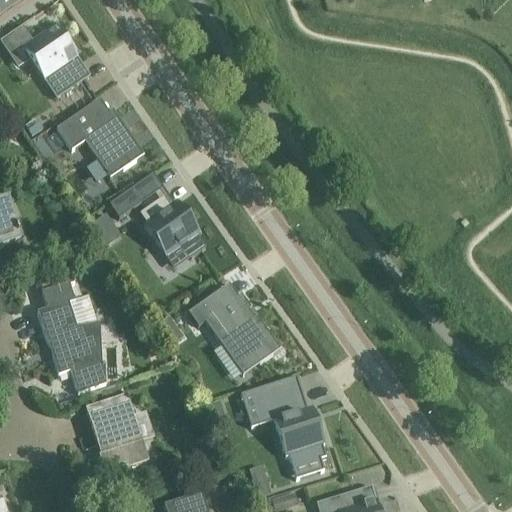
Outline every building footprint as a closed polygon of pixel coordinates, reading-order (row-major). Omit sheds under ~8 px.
[(0,0),(0,16),(24,0),(0,0)] [(54,28),(21,51),(56,102),(89,79),(54,28)] [(109,181),(143,158),(112,113),(95,124),(86,111),(56,132),(71,154),(84,145),(109,181)] [(41,141),(33,147),(40,157),(48,152),(41,141)] [(130,193),(108,208),(118,222),(140,207),(130,193)] [(166,261),(182,249),(190,261),(205,250),(197,239),(198,238),(176,205),(169,209),(163,199),(138,216),(145,226),(143,228),(166,261)] [(6,201),(0,202),(0,251),(22,244),(22,243),(20,243),(18,238),(20,237),(17,230),(16,230),(6,201)] [(105,218),(90,228),(105,249),(120,239),(105,218)] [(47,312),(36,316),(58,379),(69,375),(72,381),(76,395),(77,398),(81,397),(89,394),(105,388),(104,367),(99,368),(99,349),(99,337),(78,336),(78,329),(70,305),(74,305),(68,287),(73,286),(70,276),(65,277),(39,286),(42,295),(41,295),(47,312)] [(281,351),(241,297),(228,307),(220,296),(222,295),(221,293),(188,317),(199,332),(206,326),(223,350),(228,346),(243,367),(255,359),(261,366),(281,351)] [(168,320),(157,328),(164,338),(175,330),(168,320)] [(310,427),(300,396),(279,402),(274,387),(251,395),(261,428),(272,425),(283,462),(286,461),(290,473),(324,462),(321,451),(323,450),(315,426),(310,427)] [(127,473),(126,472),(150,464),(129,398),(85,412),(96,448),(99,447),(103,458),(98,460),(104,479),(121,474),(121,475),(127,473)] [(219,404),(206,408),(212,423),(224,419),(219,404)] [(267,486),(254,490),(257,499),(258,503),(259,502),(271,498),(267,486)] [(379,511),(377,504),(360,509),(356,495),(317,507),(319,511),(379,511)] [(204,511),(201,500),(175,508),(176,511),(204,511)]
